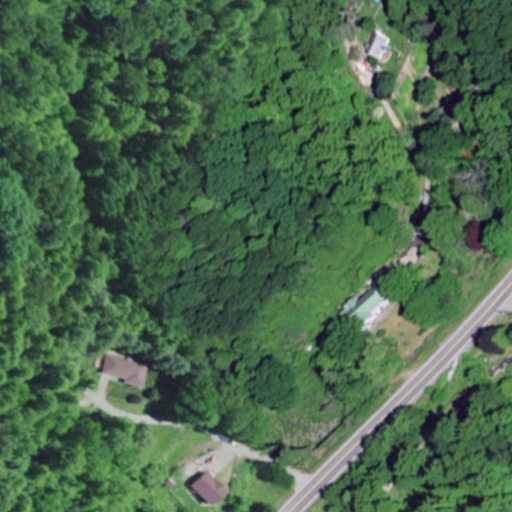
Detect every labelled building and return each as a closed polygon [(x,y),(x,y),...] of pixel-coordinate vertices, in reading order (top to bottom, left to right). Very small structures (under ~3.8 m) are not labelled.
[(362,52),(381,59),(389,35),(374,30),(369,44),(365,43),(362,52)] [(345,314),(350,319),(340,326),(351,340),(401,303),(386,283),(345,314)] [(98,373),(120,378),(118,383),(137,388),(144,365),(104,354),(98,373)] [(458,412),(468,430),(505,411),(495,392),(458,412)] [(192,486),(212,507),(228,492),(208,471),(192,486)]
